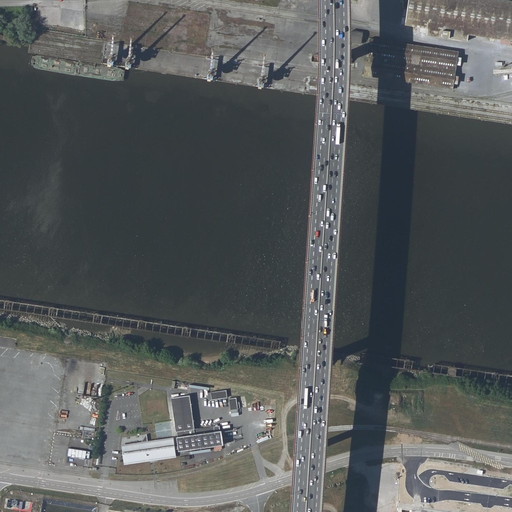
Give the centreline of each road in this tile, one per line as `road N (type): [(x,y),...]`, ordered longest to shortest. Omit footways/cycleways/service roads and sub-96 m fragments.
road 1 (residential): [(511,463),(383,453),(192,502),(0,477)]
road 2 (trunk): [(320,511),(349,0)]
road 3 (trunk): [(334,0),(305,511)]
